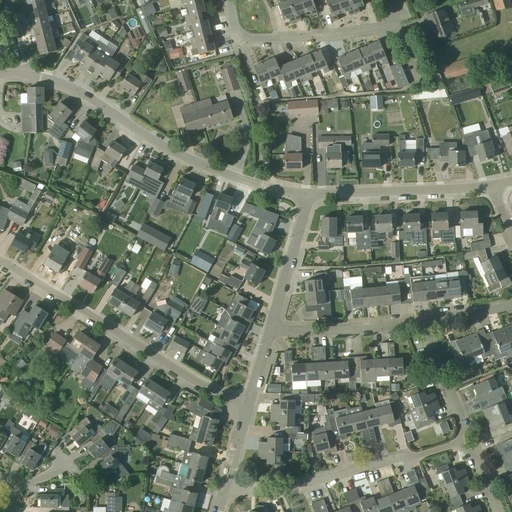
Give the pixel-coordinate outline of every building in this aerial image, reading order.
[(43,0),(25,0),(27,5),(28,5),(29,10),(49,5),(47,0),(44,0),(43,0)] [(188,9),(204,5),(202,0),(180,0),(182,4),(186,3),(188,9)] [(282,0),(283,3),(278,5),(283,20),(289,18),(290,23),(296,22),(288,0),(282,0)] [(305,13),(300,0),(288,0),(296,22),(301,20),(299,15),(305,13)] [(300,0),(305,13),(310,11),(312,16),(317,14),(312,0),(300,0)] [(342,13),(337,0),(324,0),(333,22),(338,20),(336,15),(342,13)] [(355,14),(349,0),(337,0),(342,13),(347,11),(349,16),(355,14)] [(349,0),(355,14),(359,12),(358,8),(363,6),(361,0),(349,0)] [(509,0),(494,0),(497,10),(511,7),(509,0)] [(29,14),(31,21),(47,17),(46,11),(50,10),(49,5),(29,10),(30,14),(29,14)] [(143,9),(147,17),(156,14),(152,5),(143,9)] [(185,16),(186,21),(206,16),(205,12),(204,5),(188,9),(189,15),(185,16)] [(153,31),(142,7),(136,10),(146,34),(153,31)] [(114,8),(107,11),(109,15),(111,19),(111,20),(117,17),(114,8)] [(428,24),(430,24),(435,38),(440,37),(442,38),(446,37),(446,34),(452,32),(444,9),(425,16),(428,24)] [(206,16),(186,21),(187,26),(192,25),(194,32),(209,27),(207,20),(206,16)] [(49,23),(47,17),(31,21),(33,28),(34,32),(54,27),(53,22),(49,23)] [(160,17),(151,19),(153,26),(156,25),(161,23),(160,17)] [(111,22),(118,29),(120,25),(115,20),(111,22)] [(54,27),(34,32),(35,37),(36,44),(52,40),(51,34),(56,33),(54,27)] [(141,27),(133,30),(136,38),(137,39),(138,38),(145,35),(141,27)] [(190,39),(192,44),(212,39),(211,35),(209,27),(194,32),(195,37),(190,39)] [(158,30),(160,39),(163,38),(168,37),(166,29),(158,30)] [(97,41),(88,36),(88,37),(82,34),(72,50),(76,53),(73,58),(80,62),(86,53),(88,54),(97,41)] [(133,39),(130,41),(134,49),(137,47),(140,43),(138,38),(137,39),(136,38),(133,39)] [(198,48),(200,54),(215,50),(213,43),(212,39),(192,44),(193,49),(198,48)] [(52,40),(36,44),(38,51),(39,55),(55,52),(55,51),(60,50),(58,45),(54,46),(52,40)] [(97,40),(97,41),(88,54),(86,53),(80,62),(83,64),(79,69),(88,74),(106,47),(106,46),(97,40)] [(169,41),(163,42),(165,50),(172,48),(170,40),(169,41)] [(379,41),(368,46),(375,62),(381,60),(383,64),(388,62),(379,41)] [(375,62),(368,46),(358,50),(366,71),(371,69),(370,64),(375,62)] [(110,59),(115,52),(106,47),(88,74),(96,80),(99,75),(102,76),(108,67),(106,66),(110,59)] [(177,49),(168,51),(171,59),(179,57),(177,49)] [(505,49),(491,53),(494,66),(508,62),(505,49)] [(310,55),(316,71),(322,68),(324,73),(329,71),(320,50),(310,55)] [(358,50),(347,54),(354,71),(360,68),(362,73),(366,71),(358,50)] [(354,71),(347,54),(337,59),(344,76),(339,79),(340,82),(342,88),(348,86),(345,80),(350,78),(348,73),(354,71)] [(310,55),(299,59),(308,79),(313,77),(311,73),(316,71),(310,55)] [(275,58),(264,63),(271,79),(277,77),(279,81),(283,79),(278,68),(275,58)] [(471,58),(443,66),(447,79),(475,71),(471,58)] [(108,67),(102,76),(109,81),(112,76),(117,79),(124,69),(119,66),(119,65),(110,59),(106,66),(108,67)] [(308,79),(299,59),(288,63),(295,80),(301,77),(303,82),(308,79)] [(271,79),(264,63),(253,67),(262,88),(267,86),(265,82),(271,79)] [(288,63),(278,68),(283,79),(287,88),(292,86),(290,82),(295,80),(288,63)] [(392,72),(402,68),(399,63),(390,67),(392,72)] [(228,93),(239,90),(232,67),(220,71),(228,93)] [(392,72),(394,78),(404,74),(402,68),(392,72)] [(177,74),(181,85),(189,83),(185,71),(177,74)] [(127,93),(128,93),(133,97),(139,87),(145,91),(152,80),(140,73),(136,79),(127,74),(119,87),(122,89),(122,90),(127,93)] [(394,78),(396,83),(406,79),(404,74),(394,78)] [(396,83),(399,88),(408,84),(406,79),(396,83)] [(502,91),(511,88),(508,79),(499,82),(502,91)] [(314,88),(315,97),(324,97),(324,87),(314,88)] [(28,93),(20,94),(20,104),(30,104),(30,134),(32,134),(32,133),(42,133),(42,104),(43,104),(43,88),(27,88),(28,93)] [(412,92),(410,93),(411,94),(412,100),(447,97),(444,90),(412,92)] [(369,109),(382,108),(381,95),(368,96),(369,109)] [(337,99),(318,100),(319,112),(328,112),(328,108),(337,108),(337,99)] [(317,100),(287,103),(288,115),(318,113),(317,100)] [(212,106),(198,111),(195,112),(201,129),(233,119),(227,101),(212,106)] [(56,122),(55,123),(47,133),(57,140),(64,131),(60,127),(71,112),(60,103),(49,116),(56,122)] [(181,116),(187,133),(201,129),(195,112),(198,111),(196,103),(179,108),(182,116),(181,116)] [(96,131),(93,128),(84,121),(75,133),(81,138),(79,142),(76,149),(91,155),(97,140),(92,136),(96,131)] [(511,127),(508,129),(510,134),(503,137),(509,156),(511,154),(511,127)] [(487,130),(480,132),(480,130),(462,135),(466,146),(474,144),(480,162),(493,158),(491,151),(493,151),(491,141),(490,142),(487,130)] [(362,145),(362,154),(362,167),(380,167),(380,153),(379,153),(379,145),(388,145),(388,135),(372,135),(372,145),(362,145)] [(399,135),(399,141),(399,153),(398,153),(398,167),(413,167),(413,153),(405,153),(405,141),(404,141),(404,135),(399,135)] [(326,147),(326,168),(341,167),(341,153),(340,153),(340,146),(351,145),(351,137),(318,137),(318,147),(326,147)] [(62,141),(57,157),(56,163),(65,166),(67,159),(67,160),(72,144),(62,141)] [(104,154),(96,151),(90,168),(97,171),(101,160),(113,168),(118,161),(125,150),(112,141),(104,154)] [(301,144),(285,144),(285,155),(284,155),(285,169),(301,169),(301,144)] [(464,152),(456,152),(449,152),(439,152),(439,161),(449,161),(449,166),(464,166),(464,152)] [(152,205),(156,198),(164,183),(157,180),(163,169),(150,162),(145,171),(133,165),(128,176),(125,182),(137,189),(141,182),(148,185),(152,190),(146,202),(152,205)] [(17,185),(31,193),(35,186),(20,178),(17,185)] [(195,184),(194,184),(193,182),(190,181),(189,182),(182,178),(176,191),(174,190),(169,201),(184,207),(183,211),(191,214),(196,202),(189,199),(195,184)] [(0,206),(0,229),(3,231),(7,219),(13,222),(20,210),(28,214),(35,202),(40,191),(44,186),(39,183),(36,189),(30,199),(26,205),(16,200),(13,206),(13,205),(10,210),(0,206)] [(44,197),(51,201),(55,194),(48,190),(44,197)] [(206,192),(197,215),(208,219),(216,196),(206,192)] [(234,216),(227,214),(232,198),(219,193),(214,206),(214,207),(211,216),(224,221),(222,225),(230,228),(234,216)] [(165,203),(156,198),(152,205),(148,213),(157,218),(165,203)] [(122,208),(119,201),(113,204),(116,211),(122,208)] [(245,203),(241,211),(249,215),(253,206),(245,203)] [(268,255),(276,242),(268,238),(274,226),(278,215),(253,206),(249,215),(259,219),(246,243),(255,248),(268,255)] [(29,214),(28,214),(20,210),(13,222),(22,226),(29,214)] [(461,237),(472,236),(482,236),(482,224),(477,224),(476,212),(460,213),(461,237)] [(453,226),(447,227),(446,213),(431,214),(432,239),(441,238),(441,244),(454,243),(453,226)] [(111,214),(108,219),(114,222),(117,216),(111,214)] [(425,228),(419,228),(418,215),(403,215),(404,232),(412,231),(413,245),(426,244),(425,228)] [(375,231),(370,232),(370,241),(385,240),(384,238),(392,237),(391,216),(375,217),(375,231)] [(357,250),(371,249),(370,241),(370,232),(369,229),(362,229),(362,217),(346,218),(347,232),(356,232),(356,242),(357,250)] [(318,249),(329,249),(329,242),(329,237),(342,237),(342,227),(335,227),(335,218),(322,218),(322,237),(322,242),(318,242),(318,249)] [(142,227),(136,237),(164,251),(169,242),(155,234),(156,233),(142,226),(142,227)] [(28,230),(25,236),(24,237),(17,234),(11,245),(24,252),(27,247),(33,250),(40,237),(28,230)] [(231,231),(227,238),(234,243),(238,235),(231,231)] [(489,240),(479,242),(469,244),(471,252),(484,249),(491,248),(489,240)] [(399,262),(398,243),(391,243),(391,258),(392,258),(392,263),(399,262)] [(85,247),(78,244),(71,256),(78,260),(85,247)] [(85,247),(78,260),(75,266),(82,270),(92,251),(85,247)] [(481,277),(485,275),(502,267),(496,256),(487,260),(484,249),(471,252),(463,254),(464,260),(473,259),(481,277)] [(52,252),(44,264),(58,272),(65,260),(56,255),(57,253),(53,250),(52,252)] [(210,258),(196,251),(190,263),(203,270),(210,258)] [(94,277),(86,272),(79,285),(80,286),(80,287),(80,289),(84,291),(85,291),(86,290),(92,293),(100,281),(100,280),(111,261),(105,258),(100,267),(94,277)] [(95,259),(92,267),(97,269),(100,261),(95,259)] [(251,264),(243,260),(242,259),(239,266),(248,270),(244,278),(257,285),(265,271),(251,264)] [(171,264),(169,272),(177,274),(180,266),(179,266),(172,264),(171,264)] [(502,267),(485,275),(490,285),(486,287),(489,294),(502,288),(499,282),(507,278),(502,267)] [(116,287),(125,272),(119,268),(110,283),(116,287)] [(306,293),(324,292),(323,280),(327,279),(326,272),(312,274),(313,280),(304,281),(306,293)] [(446,280),(448,298),(461,297),(460,288),(466,287),(465,274),(458,274),(457,272),(446,273),(446,280)] [(221,274),(217,281),(225,285),(229,278),(221,274)] [(410,275),(404,275),(403,275),(404,280),(405,294),(411,293),(412,302),(425,301),(422,277),(422,276),(410,278),(410,275)] [(226,284),(238,290),(242,282),(230,276),(226,284)] [(436,299),(435,282),(434,276),(422,277),(425,301),(436,299)] [(206,277),(203,283),(209,286),(211,280),(206,277)] [(107,302),(119,310),(134,283),(129,280),(125,287),(121,293),(115,289),(107,302)] [(399,294),(405,294),(404,280),(397,281),(398,286),(386,287),(388,304),(400,303),(399,294)] [(436,299),(448,298),(446,280),(435,282),(436,299)] [(140,287),(134,283),(119,310),(131,317),(139,304),(133,300),(137,295),(136,294),(140,287)] [(352,308),(364,307),(362,289),(362,283),(350,284),(350,286),(343,287),(345,300),(351,300),(352,308)] [(149,286),(140,301),(145,305),(154,290),(149,286)] [(376,306),(388,304),(386,287),(374,288),(376,306)] [(376,306),(374,288),(362,289),(364,307),(376,306)] [(325,303),(324,292),(306,293),(307,305),(307,306),(316,305),(317,318),(331,317),(330,303),(325,303)] [(0,297),(0,317),(5,320),(9,313),(14,316),(22,301),(9,293),(5,300),(0,297)] [(232,313),(239,317),(251,323),(253,317),(250,316),(253,310),(246,307),(249,301),(238,295),(234,301),(238,303),(232,313)] [(199,314),(205,300),(194,296),(188,309),(199,314)] [(183,308),(179,306),(176,304),(170,300),(164,309),(165,309),(164,310),(159,307),(156,308),(153,313),(152,313),(145,325),(159,334),(167,321),(171,313),(178,317),(183,308)] [(23,311),(20,316),(11,330),(24,337),(31,325),(38,329),(47,314),(34,306),(29,314),(23,311)] [(187,310),(184,316),(188,318),(193,317),(194,313),(187,310)] [(229,318),(224,329),(239,337),(242,332),(245,333),(251,323),(239,317),(236,322),(229,318)] [(511,325),(503,329),(511,349),(511,348),(511,325)] [(224,329),(218,339),(215,337),(212,343),(234,354),(240,343),(237,342),(239,337),(224,329)] [(503,329),(494,332),(492,333),(495,342),(489,344),(493,355),(495,360),(506,356),(504,351),(511,349),(503,329)] [(60,350),(75,360),(89,339),(79,332),(70,345),(65,342),(66,340),(55,333),(47,344),(58,352),(60,350)] [(476,333),(466,337),(474,358),(477,364),(483,362),(482,359),(493,355),(489,344),(487,339),(480,342),(476,333)] [(176,336),(175,338),(170,347),(177,350),(183,339),(176,336)] [(474,358),(466,337),(455,341),(459,350),(452,353),(458,368),(469,363),(468,360),(474,358)] [(100,346),(89,339),(75,360),(85,366),(80,373),(80,374),(87,378),(82,385),(90,390),(100,372),(102,367),(90,359),(100,346)] [(183,339),(177,350),(184,354),(190,343),(183,339)] [(207,340),(202,351),(226,363),(228,358),(231,359),(234,354),(212,343),(207,340)] [(393,342),(387,343),(389,376),(403,375),(402,358),(394,359),(393,342)] [(375,377),(389,376),(387,343),(381,343),(382,360),(374,360),(375,377)] [(325,346),(318,347),(320,380),(334,379),(333,363),(326,363),(325,346)] [(313,364),(305,364),(306,381),(320,380),(318,347),(312,347),(313,364)] [(226,363),(202,351),(200,350),(195,360),(217,371),(220,366),(223,368),(226,363)] [(366,356),(353,357),(354,371),(354,378),(362,378),(362,383),(369,382),(368,377),(375,377),(374,360),(366,361),(366,356)] [(354,371),(353,357),(341,358),(341,362),(333,363),(334,379),(348,378),(348,371),(354,371)] [(13,366),(19,372),(26,364),(20,358),(13,366)] [(114,384),(118,379),(127,365),(126,365),(116,358),(105,375),(100,372),(90,390),(89,392),(94,395),(104,377),(114,384)] [(297,360),(284,361),(286,382),(306,381),(305,364),(298,365),(297,360)] [(127,365),(118,379),(123,383),(120,387),(126,390),(119,400),(124,403),(134,388),(129,385),(138,372),(137,372),(127,365)] [(492,374),(478,380),(479,383),(493,378),(492,374)] [(496,384),(493,378),(473,386),(477,397),(486,393),(488,400),(504,394),(500,383),(496,384)] [(122,418),(129,407),(136,397),(146,404),(159,386),(158,386),(148,379),(139,391),(134,388),(124,403),(120,410),(117,414),(122,418)] [(268,384),(267,392),(274,392),(281,392),(281,384),(275,384),(268,384)] [(157,424),(162,416),(166,410),(161,406),(170,393),(169,393),(159,386),(146,404),(158,411),(151,421),(157,424)] [(410,398),(415,410),(437,401),(434,393),(426,396),(424,391),(419,393),(417,388),(405,392),(407,399),(410,398)] [(89,392),(84,399),(89,402),(94,395),(89,392)] [(4,394),(0,399),(8,404),(11,399),(4,394)] [(294,414),(294,406),(301,406),(301,402),(313,403),(313,398),(313,395),(298,395),(298,394),(285,394),(285,400),(280,400),(279,405),(271,405),(271,413),(294,414)] [(483,410),(484,413),(487,421),(507,413),(504,406),(508,405),(504,394),(488,400),(491,407),(483,410)] [(202,416),(199,429),(215,434),(215,433),(218,421),(218,422),(219,421),(208,418),(210,411),(213,406),(201,399),(198,405),(195,403),(192,410),(202,416)] [(376,409),(380,425),(387,423),(388,427),(401,424),(399,415),(398,411),(394,401),(389,403),(390,406),(376,409)] [(429,418),(434,416),(432,412),(440,408),(437,401),(415,410),(409,412),(414,424),(416,423),(419,429),(432,424),(429,418)] [(105,403),(100,411),(113,418),(117,410),(105,403)] [(162,416),(167,419),(175,422),(173,414),(171,413),(174,409),(169,405),(166,410),(162,416)] [(25,407),(22,413),(29,418),(33,412),(25,407)] [(373,427),(380,425),(376,409),(362,412),(370,445),(377,443),(373,427)] [(362,412),(349,416),(352,432),(360,430),(364,446),(370,445),(362,412)] [(285,427),(285,432),(297,433),(297,427),(294,427),(294,414),(271,413),(270,422),(279,422),(279,427),(285,427)] [(507,413),(487,421),(491,431),(500,428),(502,435),(511,430),(511,418),(509,419),(507,413)] [(329,422),(331,428),(334,441),(346,438),(345,434),(352,432),(349,416),(335,419),(335,416),(328,418),(329,422)] [(92,437),(91,437),(102,429),(99,426),(95,425),(93,427),(86,417),(74,427),(78,432),(71,437),(79,447),(90,439),(89,439),(92,437)] [(89,439),(90,439),(94,444),(87,449),(96,459),(100,456),(100,455),(109,448),(108,448),(111,446),(110,439),(107,435),(110,431),(114,433),(120,425),(112,420),(102,429),(91,437),(92,437),(89,439)] [(331,428),(329,422),(323,423),(324,427),(311,430),(312,437),(311,437),(316,453),(323,451),(324,455),(337,452),(334,441),(331,428)] [(446,422),(439,425),(442,434),(447,432),(450,431),(449,430),(446,422)] [(0,448),(5,440),(4,440),(7,437),(6,436),(10,431),(0,424),(0,448)] [(52,424),(47,434),(55,439),(61,429),(52,424)] [(157,424),(152,431),(157,435),(162,428),(157,424)] [(17,458),(20,453),(19,453),(26,443),(26,442),(20,439),(24,433),(12,426),(10,431),(6,436),(7,437),(4,440),(5,440),(10,444),(6,451),(17,458)] [(215,434),(199,429),(193,427),(189,439),(189,440),(191,440),(211,446),(212,446),(211,446),(214,434),(215,434)] [(147,443),(150,435),(138,429),(135,437),(147,443)] [(501,455),(511,450),(511,430),(502,435),(505,441),(496,445),(501,455)] [(410,431),(404,434),(407,443),(414,440),(410,431)] [(258,451),(282,452),(282,444),(290,444),(290,439),(297,439),(307,440),(307,433),(297,433),(285,432),(285,438),(267,438),(267,442),(259,442),(258,451)] [(168,440),(178,443),(189,446),(191,440),(189,440),(189,439),(170,434),(168,440)] [(19,453),(20,453),(25,456),(21,464),(32,470),(46,448),(46,446),(46,444),(42,442),(40,443),(39,444),(38,446),(27,439),(26,442),(26,443),(19,453)] [(185,451),(188,452),(189,446),(178,443),(168,440),(166,446),(185,451)] [(100,456),(104,461),(97,466),(105,476),(109,474),(111,477),(130,475),(121,464),(119,445),(111,446),(108,448),(109,448),(100,455),(100,456)] [(511,463),(511,450),(501,455),(505,466),(511,463)] [(185,451),(181,464),(204,471),(204,470),(207,459),(208,459),(208,458),(188,452),(185,451)] [(282,452),(258,451),(258,459),(267,459),(266,464),(272,464),(272,471),(285,471),(285,464),(282,464),(282,452)] [(204,471),(181,464),(178,476),(161,471),(160,477),(168,479),(179,483),(181,477),(201,483),(201,482),(204,471)] [(440,480),(443,479),(445,486),(467,477),(464,469),(456,472),(454,468),(449,470),(447,464),(435,469),(438,474),(440,480)] [(172,494),(171,500),(193,507),(197,495),(197,494),(178,488),(179,483),(168,479),(160,477),(157,476),(155,482),(170,486),(168,493),(172,494)] [(430,492),(424,477),(418,480),(423,492),(424,495),(430,492)] [(450,505),(461,500),(459,495),(464,492),(462,488),(470,485),(467,477),(445,486),(450,497),(447,498),(450,505)] [(407,511),(409,511),(407,506),(406,507),(400,491),(394,494),(388,478),(382,481),(393,511),(407,511)] [(423,492),(418,480),(406,484),(408,488),(400,491),(406,507),(407,506),(420,501),(425,499),(424,495),(423,492)] [(393,511),(382,481),(376,483),(382,498),(375,501),(378,511),(393,511)] [(53,508),(57,508),(57,507),(68,508),(68,495),(64,495),(64,489),(49,489),(48,495),(40,495),(40,508),(53,508)] [(365,496),(359,498),(353,501),(357,511),(361,511),(363,511),(378,511),(375,501),(373,497),(366,500),(365,496)] [(335,511),(336,511),(335,511),(327,511),(323,499),(317,502),(320,511),(335,511)] [(158,510),(157,511),(191,511),(193,507),(194,507),(193,507),(171,500),(168,510),(164,509),(163,511),(158,510)] [(455,509),(455,511),(481,511),(478,505),(471,508),(469,504),(464,506),(461,500),(450,505),(452,511),(455,509)] [(357,511),(353,501),(341,505),(343,509),(336,511),(335,511),(357,511)] [(320,511),(317,502),(311,504),(313,511),(320,511)]
